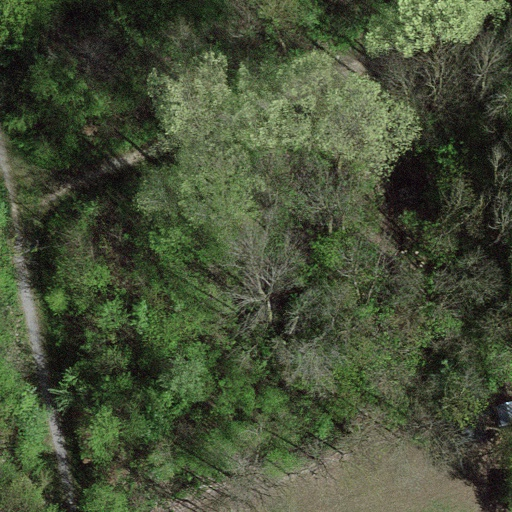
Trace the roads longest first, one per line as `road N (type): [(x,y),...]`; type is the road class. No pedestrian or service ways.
road 1 (track): [(434,0),(0,99)]
road 2 (track): [(0,200),(27,359),(68,511)]
